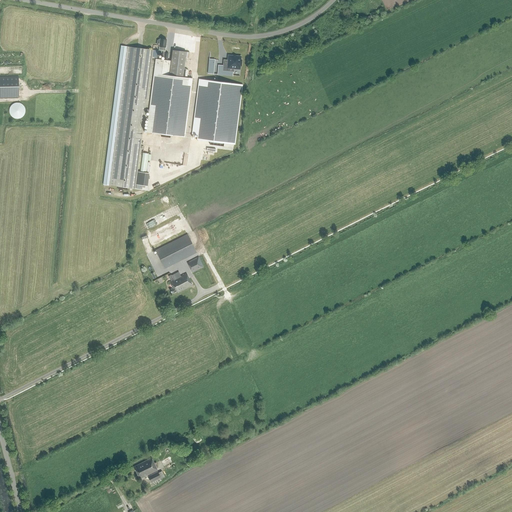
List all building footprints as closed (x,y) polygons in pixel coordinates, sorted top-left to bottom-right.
[(159,46),(159,47),(159,51),(163,51),(162,57),(164,57),(164,59),(168,59),(168,54),(164,53),(165,51),(166,40),(160,39),(160,40),(159,40),(157,41),(157,45),(158,46),(159,46)] [(121,46),(103,185),(109,186),(118,187),(126,188),(135,189),(153,50),(127,47),(121,46)] [(186,52),(172,50),(169,75),(183,77),(186,52)] [(224,60),(223,71),(233,71),(234,68),(239,69),(239,65),(240,65),(241,61),(240,60),(240,57),(229,56),(228,61),(224,60)] [(156,59),(146,133),(185,138),(192,79),(169,76),(171,61),(156,59)] [(19,76),(0,76),(0,97),(19,97),(19,76)] [(210,145),(223,146),(224,143),(235,145),(242,85),(199,79),(192,134),(197,135),(197,140),(210,142),(210,145)] [(25,113),(25,112),(25,110),(25,109),(25,108),(24,107),(23,106),(22,105),(21,104),(20,103),(19,103),(18,103),(17,103),(15,103),(14,103),(13,104),(12,105),(11,106),(10,107),(10,108),(9,110),(9,111),(9,112),(10,113),(10,115),(11,116),(12,117),(13,117),(14,118),(15,118),(16,119),(17,119),(19,119),(20,118),(21,118),(22,117),(23,116),(24,115),(24,114),(25,113)] [(143,152),(141,172),(147,172),(149,160),(151,160),(152,153),(143,152)] [(164,269),(196,253),(187,234),(155,250),(164,269)] [(145,247),(151,245),(147,236),(142,238),(145,247)] [(187,263),(192,273),(203,267),(198,257),(187,263)] [(178,293),(192,285),(186,274),(181,276),(179,272),(171,276),(171,275),(168,276),(171,281),(169,282),(172,288),(170,290),(172,294),(177,292),(178,293)] [(154,464),(151,459),(134,467),(140,480),(157,471),(157,469),(158,468),(157,464),(156,463),(154,464)] [(161,478),(158,472),(148,477),(151,483),(161,478)]
